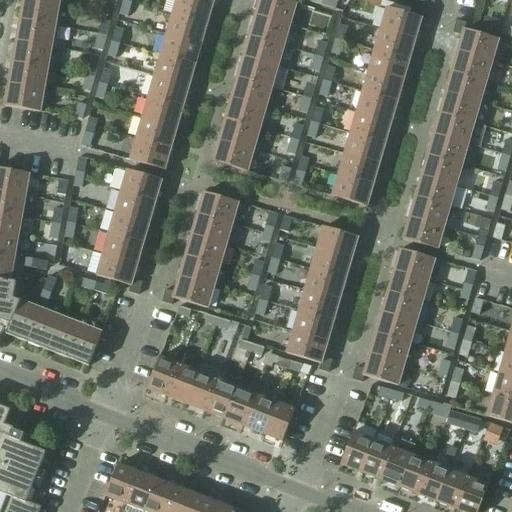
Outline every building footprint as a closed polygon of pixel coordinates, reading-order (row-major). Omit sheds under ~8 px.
[(29,0),(23,0),(20,20),(56,26),(60,5),(29,0)] [(118,0),(108,0),(107,7),(116,9),(118,0)] [(133,3),(124,0),(120,14),(129,17),(133,3)] [(200,0),(177,0),(173,15),(208,25),(214,4),(200,0)] [(259,0),(260,0),(256,16),(290,26),(297,4),(282,0),(259,0)] [(335,0),(322,0),(321,5),(336,9),(338,1),(335,0)] [(388,8),(381,30),(416,40),(420,24),(429,27),(433,14),(423,12),(421,18),(388,8)] [(173,15),(167,35),(202,45),(208,25),(173,15)] [(256,16),(250,37),(284,47),(290,26),(256,16)] [(484,19),(481,28),(499,33),(503,20),(489,16),(484,19)] [(20,20),(16,41),(52,48),(56,26),(20,20)] [(103,20),(99,34),(108,36),(112,22),(103,20)] [(462,36),(458,52),(492,62),(499,40),(464,30),(466,23),(457,21),(453,33),(462,36)] [(340,25),(336,39),(344,42),(348,28),(340,25)] [(116,28),(112,42),(121,44),(133,48),(134,42),(122,39),(125,30),(116,28)] [(381,30),(375,51),(410,61),(416,40),(381,30)] [(108,36),(99,34),(95,48),(104,50),(108,36)] [(167,35),(161,56),(196,66),(202,45),(167,35)] [(250,37),(244,57),(278,67),(284,47),(250,37)] [(344,42),(336,39),(331,53),(340,56),(344,42)] [(16,41),(13,63),(48,69),(52,48),(16,41)] [(121,44),(112,42),(108,56),(117,58),(121,44)] [(319,42),(315,56),(324,58),(328,44),(319,42)] [(375,51),(369,71),(404,81),(410,61),(375,51)] [(458,52),(452,72),(486,82),(492,62),(458,52)] [(161,56),(155,77),(190,87),(196,66),(161,56)] [(324,58),(315,56),(311,70),(320,72),(324,58)] [(244,57),(238,78),(272,88),(278,67),(244,57)] [(91,61),(87,75),(96,78),(100,64),(91,61)] [(13,63),(9,84),(44,90),(48,69),(13,63)] [(328,67),(324,81),(332,83),(336,69),(328,67)] [(104,69),(100,83),(109,86),(113,72),(104,69)] [(369,71),(363,92),(398,102),(404,81),(369,71)] [(452,72),(446,93),(480,103),(486,82),(452,72)] [(96,78),(87,75),(83,89),(91,92),(96,78)] [(155,77),(149,98),(184,108),(190,87),(155,77)] [(238,78),(232,99),(266,109),(272,88),(238,78)] [(332,83),(324,81),(320,95),(328,97),(332,83)] [(109,86),(100,83),(96,97),(105,100),(109,86)] [(307,83),(303,97),(312,100),(316,86),(307,83)] [(44,90),(9,84),(5,106),(40,113),(44,90)] [(363,92),(357,113),(392,123),(398,102),(363,92)] [(446,93),(440,114),(474,124),(480,103),(446,93)] [(312,100),(303,97),(299,111),(308,114),(312,100)] [(149,98),(143,118),(178,128),(184,108),(149,98)] [(232,99),(226,120),(260,130),(266,109),(232,99)] [(75,117),(83,120),(87,106),(79,103),(75,117)] [(316,108),(311,122),(320,125),(324,111),(316,108)] [(357,113),(351,134),(386,144),(392,123),(357,113)] [(440,114),(434,135),(468,145),(480,148),(486,127),(474,124),(440,114)] [(90,118),(86,132),(94,135),(99,121),(90,118)] [(143,118),(137,139),(171,149),(178,128),(143,118)] [(226,120),(220,140),(254,150),(260,130),(226,120)] [(320,125),(311,122),(307,136),(316,139),(320,125)] [(295,125),(291,139),(300,141),(304,127),(295,125)] [(94,135),(86,132),(82,146),(90,149),(94,135)] [(351,134),(345,154),(380,164),(386,144),(351,134)] [(434,135),(428,156),(462,166),(468,145),(434,135)] [(171,149),(137,139),(131,161),(165,171),(171,149)] [(300,141),(291,139),(287,153),(296,155),(300,141)] [(254,150),(220,140),(213,162),(248,172),(254,150)] [(511,142),(506,141),(502,155),(511,157),(511,153),(511,142)] [(345,154),(339,175),(373,185),(380,164),(345,154)] [(511,157),(502,155),(498,169),(507,171),(511,157)] [(428,156),(422,177),(456,186),(462,166),(428,156)] [(301,157),(297,171),(306,174),(310,160),(301,157)] [(79,158),(77,172),(86,173),(88,159),(87,159),(79,158)] [(280,181),(288,184),(292,169),(283,167),(279,181),(280,182),(280,181)] [(0,168),(0,191),(26,196),(29,174),(0,168)] [(128,170),(121,192),(156,202),(162,180),(128,170)] [(306,174),(297,171),(293,185),(301,187),(301,188),(302,188),(306,174)] [(86,173),(77,172),(74,186),(83,188),(86,173)] [(373,185),(339,175),(332,197),(367,207),(373,185)] [(422,177),(416,197),(450,207),(456,186),(422,177)] [(58,194),(66,196),(69,182),(61,180),(61,179),(60,179),(58,194)] [(494,182),(490,196),(499,199),(503,185),(494,182)] [(0,191),(0,213),(22,218),(26,196),(0,191)] [(121,192),(115,213),(150,223),(156,202),(121,192)] [(204,193),(198,215),(233,225),(239,203),(204,193)] [(499,199),(490,196),(486,210),(495,213),(499,199)] [(511,206),(511,197),(505,196),(501,210),(510,213),(511,206)] [(416,197),(410,218),(444,228),(450,207),(416,197)] [(70,208),(68,223),(77,224),(79,210),(70,208)] [(55,209),(52,223),(61,225),(64,210),(55,209)] [(270,212),(266,226),(275,229),(279,215),(271,213),(271,212),(270,212)] [(0,213),(0,235),(18,239),(22,218),(0,213)] [(115,213),(109,234),(144,244),(150,223),(115,213)] [(198,215),(192,235),(227,245),(233,225),(198,215)] [(284,216),(280,231),(289,233),(293,219),(292,218),(284,216)] [(479,217),(476,225),(489,229),(492,220),(479,217)] [(444,228),(410,218),(403,240),(438,250),(444,228)] [(61,225),(52,223),(50,238),(59,239),(61,225)] [(77,224),(68,223),(65,237),(74,239),(77,224)] [(493,238),(500,240),(500,241),(502,241),(506,227),(497,224),(493,238)] [(275,229),(266,226),(262,240),(271,243),(275,229)] [(324,227),(317,249),(352,259),(358,237),(324,227)] [(480,231),(476,245),(484,248),(488,234),(480,231)] [(109,234),(103,254),(138,264),(144,244),(109,234)] [(0,235),(0,257),(15,260),(18,239),(0,235)] [(192,235),(186,256),(221,266),(227,245),(192,235)] [(276,245),(272,259),(281,261),(285,247),(276,245)] [(484,248),(476,245),(471,260),(473,260),(480,262),(484,248)] [(317,249),(311,270),(346,280),(352,259),(317,249)] [(400,250),(394,271),(429,281),(435,259),(400,250)] [(93,252),(87,273),(97,276),(122,283),(131,286),(129,293),(139,295),(143,283),(138,281),(133,280),(138,264),(103,254),(93,252)] [(18,265),(32,268),(34,259),(20,256),(18,265)] [(186,256),(180,277),(215,287),(221,266),(186,256)] [(0,279),(11,281),(15,260),(0,257),(0,279)] [(34,259),(32,268),(47,271),(48,262),(34,259)] [(281,261),(272,259),(268,273),(277,275),(281,261)] [(256,261),(252,275),(260,278),(265,264),(256,261)] [(469,269),(465,284),(473,286),(477,272),(470,270),(469,269)] [(311,270),(305,291),(340,301),(346,280),(311,270)] [(394,271),(388,292),(423,302),(429,281),(394,271)] [(260,278),(252,275),(248,289),(256,292),(260,278)] [(49,277),(44,290),(52,294),(57,280),(49,277)] [(215,287),(180,277),(175,293),(166,290),(163,303),(172,305),(174,299),(208,309),(215,287)] [(0,320),(11,324),(12,325),(21,301),(14,299),(17,282),(11,281),(0,279),(0,320)] [(81,287),(95,291),(97,283),(83,279),(81,287)] [(97,283),(95,291),(109,295),(111,287),(97,283)] [(473,286),(465,284),(460,298),(469,300),(473,286)] [(264,286),(260,300),(269,303),(273,289),(264,286)] [(52,294),(44,290),(38,304),(47,307),(52,294)] [(305,291),(299,311),(334,321),(340,301),(305,291)] [(388,292),(382,313),(417,323),(423,302),(388,292)] [(484,301),(483,301),(476,299),(471,313),(480,316),(484,301)] [(269,303),(260,300),(256,314),(265,317),(269,303)] [(7,334),(28,343),(41,309),(21,301),(12,325),(11,324),(7,334)] [(180,307),(177,314),(190,318),(192,310),(180,307)] [(28,343),(48,351),(61,317),(41,309),(28,343)] [(299,311),(293,332),(328,342),(334,321),(299,311)] [(382,313),(376,334),(411,344),(417,323),(382,313)] [(205,323),(217,326),(220,318),(208,315),(205,323)] [(48,351),(68,358),(81,325),(61,317),(48,351)] [(220,318),(217,326),(229,330),(231,322),(220,318)] [(455,319),(451,333),(459,335),(463,321),(455,319)] [(81,325),(68,358),(89,367),(102,333),(81,325)] [(468,327),(463,341),(472,344),(476,330),(468,327)] [(328,342),(293,332),(287,354),(321,364),(319,370),(329,373),(333,360),(323,358),(328,342)] [(459,335),(451,333),(447,347),(455,349),(459,335)] [(376,334),(370,354),(405,364),(411,344),(376,334)] [(242,341),(239,349),(251,352),(253,344),(247,342),(242,341)] [(472,344),(463,341),(459,355),(468,358),(472,344)] [(265,348),(253,344),(251,352),(263,356),(265,348)] [(511,355),(506,353),(500,374),(511,377),(511,355)] [(405,364),(370,354),(365,370),(356,367),(353,380),(362,383),(364,376),(398,386),(405,364)] [(277,366),(289,369),(291,361),(279,358),(272,355),(267,366),(272,368),(273,363),(277,365),(277,366)] [(148,389),(168,397),(180,365),(160,357),(148,389)] [(438,374),(447,377),(451,363),(443,360),(438,374)] [(291,361),(289,369),(300,373),(303,365),(291,361)] [(168,397),(187,405),(199,372),(180,365),(168,397)] [(187,405),(206,412),(218,379),(221,372),(203,365),(200,372),(199,372),(187,405)] [(455,369),(451,383),(460,385),(464,371),(455,369)] [(511,377),(500,374),(494,395),(511,400),(511,377)] [(206,412),(225,419),(238,387),(218,379),(206,412)] [(460,385),(451,383),(447,397),(456,399),(460,385)] [(225,419),(244,427),(257,394),(238,387),(225,419)] [(379,395),(390,399),(393,391),(381,387),(379,395)] [(393,391),(390,399),(402,402),(405,394),(393,391)] [(244,427),(263,434),(276,402),(257,394),(244,427)] [(511,400),(494,395),(487,417),(511,423),(511,400)] [(418,407),(430,410),(432,402),(420,399),(418,407)] [(276,402),(263,434),(283,442),(296,409),(276,402)] [(430,410),(429,414),(440,417),(444,406),(432,402),(430,410)] [(0,511),(40,511),(42,507),(28,502),(47,453),(22,443),(25,435),(14,430),(14,429),(6,425),(11,411),(0,406),(0,511)] [(451,412),(447,424),(466,430),(470,418),(451,412)] [(470,418),(466,430),(478,433),(482,421),(470,418)] [(504,430),(490,424),(485,437),(499,442),(504,430)] [(341,465),(361,473),(374,440),(354,432),(341,465)] [(397,438),(393,448),(380,480),(399,488),(412,455),(416,446),(397,438)] [(361,473),(380,480),(393,448),(374,440),(361,473)] [(399,488),(418,495),(431,463),(412,455),(399,488)] [(418,495),(437,502),(450,470),(431,463),(418,495)] [(106,496),(126,504),(139,472),(119,464),(106,496)] [(437,502),(456,510),(469,477),(450,470),(437,502)] [(123,511),(144,511),(145,511),(158,479),(139,472),(126,504),(123,511)] [(469,477),(456,510),(461,511),(478,511),(489,485),(469,477)] [(145,511),(166,511),(177,487),(158,479),(145,511)] [(166,511),(188,511),(196,494),(177,487),(166,511)] [(188,511),(210,511),(215,501),(196,494),(188,511)] [(215,501),(210,511),(232,511),(234,509),(215,501)]
